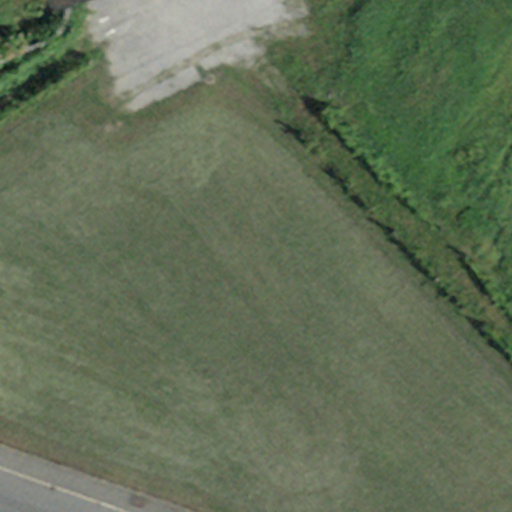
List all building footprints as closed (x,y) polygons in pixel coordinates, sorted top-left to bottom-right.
[(511,208),(511,29),(433,187),(505,223),(511,208)] [(511,374),(219,71),(160,128),(511,493),(511,374)] [(476,511),(115,122),(53,179),(361,511),(476,511)] [(281,443),(1,162),(0,162),(0,277),(223,501),(281,443)] [(0,429),(3,434),(62,388),(0,309),(0,429)]
